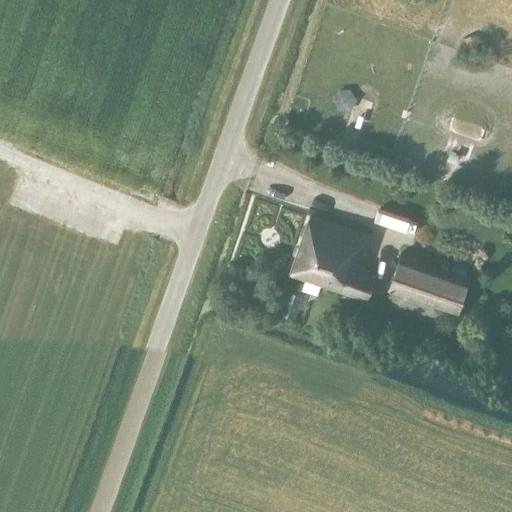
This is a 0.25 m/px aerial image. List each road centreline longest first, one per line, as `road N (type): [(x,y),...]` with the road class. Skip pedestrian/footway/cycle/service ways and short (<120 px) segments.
road 1 (unclassified): [(95,511),(279,0)]
road 2 (track): [(195,232),(0,156)]
